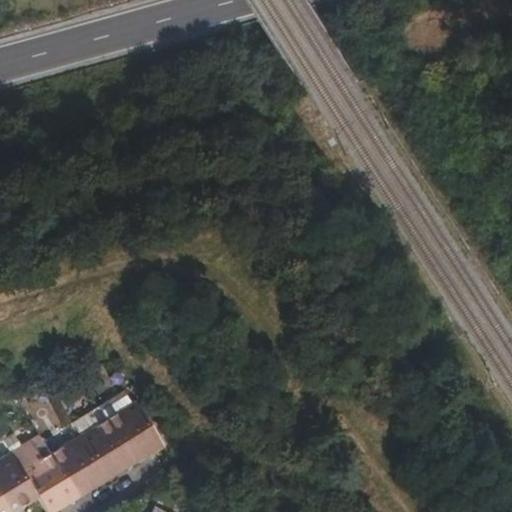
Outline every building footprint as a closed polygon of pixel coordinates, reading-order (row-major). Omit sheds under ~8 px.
[(107,419),(134,464),(163,446),(136,401),(107,419)] [(79,437),(106,481),(134,464),(107,419),(79,437)] [(22,471),(38,498),(46,511),(55,511),(77,499),(50,454),(39,435),(11,453),(22,471)] [(50,454),(77,499),(106,481),(79,437),(50,454)] [(0,459),(0,500),(6,511),(13,511),(38,498),(22,471),(11,453),(0,459)]
